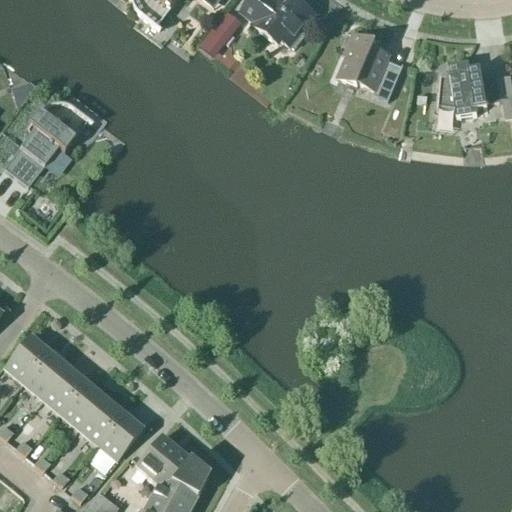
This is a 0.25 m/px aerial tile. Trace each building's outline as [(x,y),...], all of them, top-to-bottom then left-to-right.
[(132,0),(132,2),(132,4),(132,6),(132,7),(133,10),(133,11),(134,13),(135,15),(137,17),(139,19),(142,22),(158,34),(159,33),(157,32),(181,2),(178,0),(132,0)] [(286,0),(282,6),(274,0),(253,0),(240,17),(252,27),(251,29),(278,51),(282,46),(289,52),(290,51),(293,54),(305,39),(301,37),(315,20),(305,11),(305,7),(297,0),(292,0),(291,0),(290,0),(286,0)] [(221,48),(235,31),(223,21),(210,38),(221,48)] [(401,72),(386,66),(389,61),(373,54),(375,49),(345,36),(344,37),(352,40),(344,60),(347,61),(338,83),(357,91),(358,88),(374,95),(372,100),(387,106),(403,70),(402,69),(401,72)] [(470,79),(468,68),(448,71),(450,82),(441,83),(441,82),(440,82),(436,115),(438,115),(438,111),(455,113),(456,123),(476,120),(475,114),(487,112),(486,109),(500,106),(496,83),(482,85),(481,75),(479,75),(480,77),(470,79)] [(88,128),(72,115),(69,113),(68,113),(66,112),(64,111),(61,111),(57,110),(54,110),(53,111),(49,112),(47,113),(45,114),(42,116),(41,117),(39,119),(28,134),(29,134),(30,133),(33,135),(2,175),(27,193),(57,154),(63,158),(86,128),(87,129),(88,128)] [(22,390),(48,358),(29,343),(3,374),(22,390)] [(40,405),(66,374),(48,358),(22,390),(40,405)] [(59,420),(85,389),(66,374),(40,405),(59,420)] [(78,436),(103,405),(85,389),(59,420),(78,436)] [(96,451),(122,420),(103,405),(78,436),(96,451)] [(122,420),(96,451),(115,467),(141,436),(122,420)] [(0,443),(5,448),(12,439),(3,432),(0,434),(0,443)] [(156,492),(144,511),(190,511),(203,490),(193,485),(200,476),(160,443),(134,474),(156,492)] [(23,463),(30,455),(21,447),(14,455),(23,463)] [(42,478),(49,470),(39,462),(33,470),(42,478)] [(60,493),(67,485),(58,478),(51,486),(60,493)] [(79,509),(86,500),(76,493),(70,501),(79,509)] [(114,511),(98,499),(87,511),(114,511)]
